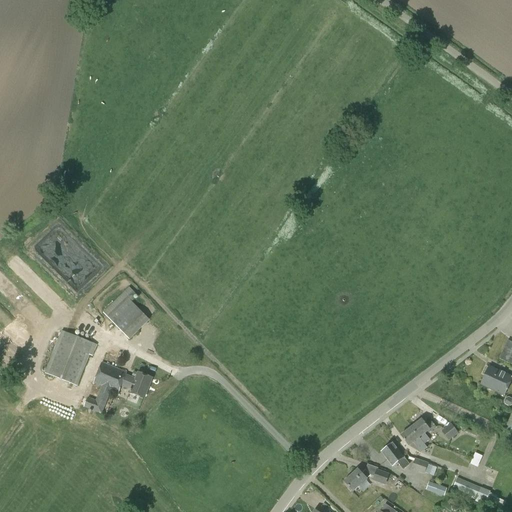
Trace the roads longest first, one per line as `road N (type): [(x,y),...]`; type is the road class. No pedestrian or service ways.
road 1 (tertiary): [(275,511),(314,461),(511,299)]
road 2 (unclassified): [(511,94),(380,0)]
